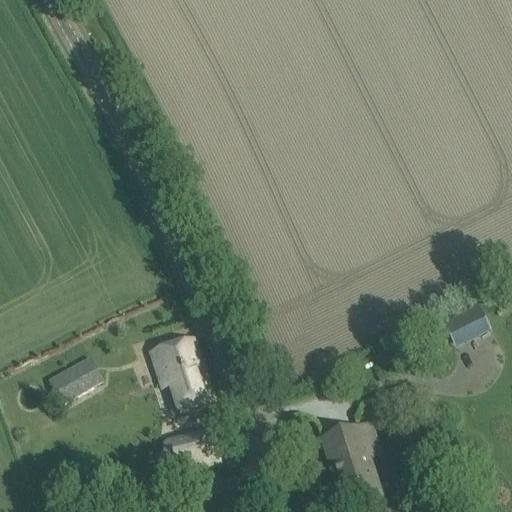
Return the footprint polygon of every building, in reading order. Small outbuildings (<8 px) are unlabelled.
[(469,376),(506,359),(487,321),(450,338),(469,376)] [(153,356),(162,384),(172,381),(184,417),(216,407),(195,342),(153,356)] [(50,384),(63,408),(104,385),(91,361),(50,384)] [(323,442),(344,511),(356,511),(385,503),(362,429),(323,442)] [(201,438),(172,444),(176,458),(162,461),(166,479),(209,470),(201,438)]
